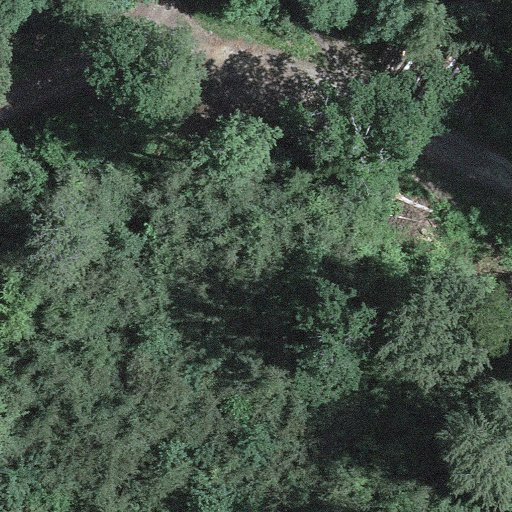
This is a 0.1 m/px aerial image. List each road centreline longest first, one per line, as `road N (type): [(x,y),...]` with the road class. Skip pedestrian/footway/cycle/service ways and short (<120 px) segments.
road 1 (track): [(511,183),(404,117),(345,61),(278,48),(153,45)]
road 2 (track): [(0,121),(82,70),(153,45),(180,0)]
